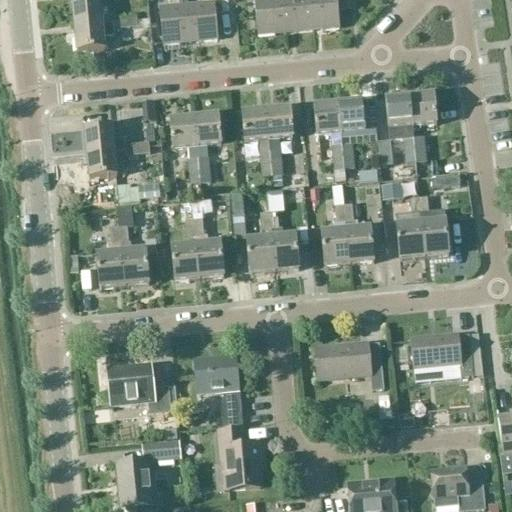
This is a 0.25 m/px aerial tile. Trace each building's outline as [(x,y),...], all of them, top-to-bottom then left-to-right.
[(257,40),(285,37),(280,0),(272,0),(254,2),(257,40)] [(280,0),(285,37),(312,35),(308,0),(280,0)] [(339,33),(338,14),(336,14),(335,0),(308,0),(312,35),(339,33)] [(335,0),(336,14),(338,14),(352,12),(350,0),(335,0)] [(101,3),(73,6),(75,31),(136,25),(136,20),(112,22),(112,17),(102,18),(101,3)] [(190,45),(217,43),(214,6),(187,8),(190,45)] [(163,48),(190,45),(187,8),(159,11),(163,48)] [(106,54),(105,40),(114,39),(114,33),(137,30),(136,25),(75,31),(77,57),(106,54)] [(106,71),(115,70),(114,58),(105,59),(106,71)] [(412,131),(437,129),(434,98),(410,101),(412,131)] [(112,120),(140,116),(137,99),(109,103),(112,120)] [(410,101),(385,103),(389,145),(403,144),(414,143),(412,131),(410,101)] [(373,104),(337,107),(340,138),(351,137),(376,135),(373,104)] [(315,141),(340,138),(337,107),(313,110),(315,141)] [(279,143),(293,142),(290,112),(266,114),(268,144),(272,180),(283,180),(279,143)] [(261,181),(272,180),(268,144),(266,114),(241,117),(244,147),(258,145),(261,181)] [(206,152),(221,150),(219,119),(194,121),(197,152),(201,188),(211,187),(209,162),(207,162),(206,152)] [(190,189),(201,188),(197,152),(194,121),(169,124),(172,154),(188,153),(188,164),(187,165),(190,189)] [(84,133),(86,158),(124,154),(125,159),(137,158),(136,148),(124,150),(123,142),(114,143),(113,129),(84,133)] [(146,147),(148,147),(154,147),(152,133),(144,134),(146,147)] [(406,168),(416,167),(414,143),(403,144),(406,168)] [(416,167),(426,166),(424,143),(414,143),(416,167)] [(146,147),(136,148),(137,158),(149,157),(148,147),(146,147)] [(352,149),(342,150),(344,174),(354,173),(352,149)] [(342,150),(331,151),(334,175),(344,174),(342,150)] [(124,154),(86,158),(89,183),(118,181),(117,166),(125,165),(125,159),(124,154)] [(460,179),(449,180),(451,192),(461,191),(460,179)] [(403,187),(382,189),(383,204),(404,202),(403,187)] [(158,189),(140,191),(141,206),(166,203),(164,189),(158,189)] [(362,194),(364,214),(374,213),(372,193),(362,194)] [(241,197),(228,198),(232,232),(244,231),(241,197)] [(427,201),(418,202),(420,227),(423,263),(449,261),(445,224),(445,215),(428,216),(427,201)] [(398,265),(423,263),(418,202),(410,204),(411,221),(410,221),(411,228),(395,229),(398,265)] [(188,203),(188,221),(207,221),(207,203),(188,203)] [(352,210),(342,211),(344,227),(345,234),(349,270),(375,268),(371,232),(357,233),(357,227),(353,227),(352,210)] [(121,255),(124,292),(149,289),(146,253),(131,254),(130,247),(129,247),(127,231),(132,231),(130,211),(116,212),(118,232),(121,255)] [(345,234),(344,227),(342,211),(334,212),(335,227),(333,228),(335,235),(320,236),(323,273),(349,270),(345,234)] [(296,239),(282,240),(281,233),(279,233),(276,216),(269,217),(270,234),(271,241),(274,277),(299,275),(296,239)] [(269,217),(259,218),(261,234),(270,234),(269,217)] [(196,248),(193,224),(185,225),(187,241),(184,242),(184,250),(170,251),(174,286),(199,284),(196,248)] [(201,224),(193,224),(196,248),(199,284),(224,282),(221,246),(208,247),(207,239),(203,240),(201,224)] [(99,294),(124,292),(121,255),(118,232),(110,233),(112,249),(108,249),(109,257),(96,258),(99,294)] [(259,243),(246,244),(249,279),(274,277),(271,241),(259,243)] [(470,339),(412,344),(415,387),(460,383),(460,382),(473,381),(470,339)] [(378,349),(368,349),(315,354),(318,384),(370,380),(371,395),(383,394),(378,349)] [(242,431),(238,396),(234,362),(192,366),(196,400),(222,397),(223,404),(219,405),(223,432),(242,431)] [(110,413),(129,411),(147,409),(148,421),(170,418),(167,392),(151,394),(149,370),(106,375),(110,413)] [(389,399),(379,400),(380,412),(390,411),(389,399)] [(399,432),(413,431),(411,418),(397,420),(399,432)] [(511,418),(497,420),(502,460),(511,459),(511,418)] [(176,433),(163,434),(164,444),(177,442),(176,433)] [(224,471),(226,495),(259,492),(257,467),(262,467),(261,450),(243,452),(242,435),(217,437),(219,472),(224,471)] [(180,462),(178,448),(156,450),(156,448),(142,450),(144,465),(115,467),(119,511),(137,511),(154,511),(150,464),(180,462)] [(457,511),(483,511),(482,488),(467,490),(465,474),(429,477),(432,505),(434,505),(434,511),(437,511),(457,510),(457,511)] [(348,511),(394,511),(393,486),(347,490),(348,511)]
